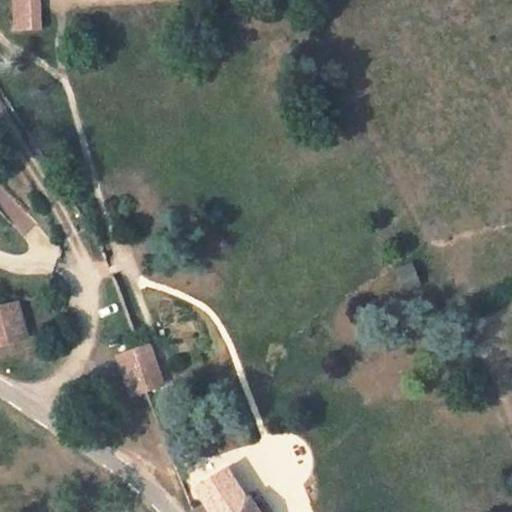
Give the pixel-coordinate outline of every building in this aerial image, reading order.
[(16,0),(18,35),(49,33),(47,0),(16,0)] [(410,260),(393,268),(403,290),(420,282),(410,260)] [(0,340),(26,334),(17,300),(0,305),(0,340)] [(154,352),(122,363),(134,398),(166,387),(154,352)] [(200,511),(256,511),(234,478),(223,484),(229,493),(200,511)]
